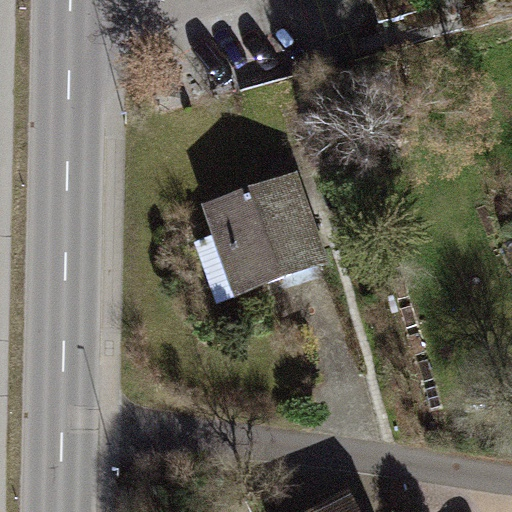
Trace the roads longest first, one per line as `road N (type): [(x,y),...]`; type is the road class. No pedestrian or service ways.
road 1 (residential): [(62,425),(138,426),(511,479)]
road 2 (tertiary): [(62,425),(70,0)]
